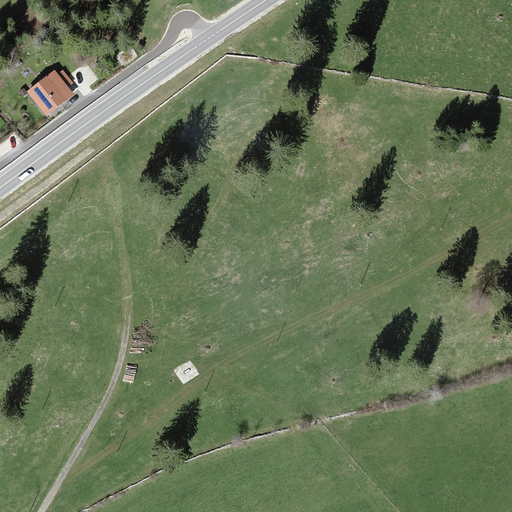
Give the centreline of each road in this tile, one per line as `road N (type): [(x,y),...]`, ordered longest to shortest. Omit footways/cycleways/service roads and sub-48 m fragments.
road 1 (track): [(56,484),(95,418),(125,335),(125,268),(108,173)]
road 2 (primary): [(269,0),(0,185)]
